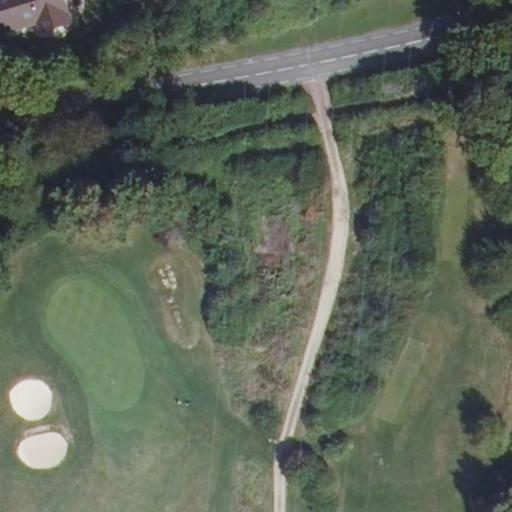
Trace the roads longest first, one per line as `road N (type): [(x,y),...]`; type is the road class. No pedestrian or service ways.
road 1 (tertiary): [(511,21),(0,124)]
road 2 (track): [(317,63),(340,224),(278,465),(279,511)]
